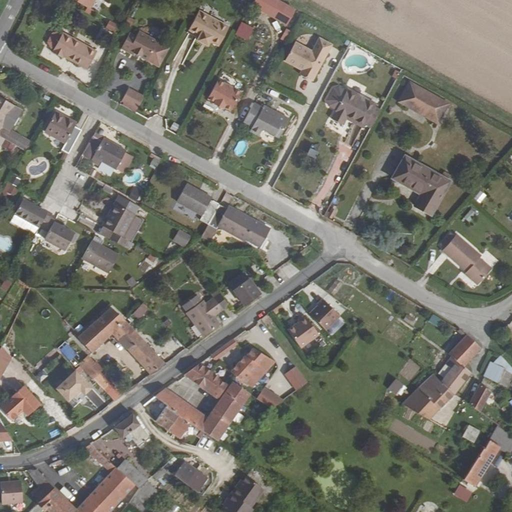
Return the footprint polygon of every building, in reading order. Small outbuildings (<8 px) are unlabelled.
[(52,0),(81,16),(90,0),(52,0)] [(255,0),(252,10),(289,25),(296,6),(279,0),(255,0)] [(213,51),(224,32),(195,17),(185,35),(195,41),(192,46),(203,51),(206,47),(213,51)] [(105,29),(117,34),(120,26),(109,21),(105,29)] [(240,23),(235,37),(248,41),(253,27),(240,23)] [(313,77),(332,45),(320,38),(312,51),(296,42),(285,61),(302,71),(313,77)] [(154,75),(163,56),(133,40),(130,45),(124,42),(116,57),(125,62),(126,61),(154,75)] [(79,76),(89,59),(55,41),(45,60),(56,66),(57,63),(79,76)] [(313,77),(302,71),(300,74),(311,81),(313,77)] [(450,103),(409,80),(397,102),(438,125),(450,103)] [(234,101),(211,88),(201,107),(208,111),(208,112),(216,117),(217,116),(224,120),(234,101)] [(122,102),(138,110),(144,98),(129,90),(122,102)] [(331,113),(326,123),(337,129),(343,117),(351,122),(349,126),(358,131),(371,108),(356,99),(355,102),(342,95),(334,91),(329,92),(322,104),(323,109),(331,113)] [(17,117),(0,106),(0,145),(21,156),(24,148),(5,138),(17,117)] [(377,112),(371,108),(358,131),(366,134),(377,112)] [(258,113),(256,115),(248,111),(237,130),(246,135),(244,139),(253,143),(257,137),(273,146),(283,127),(258,113)] [(60,148),(55,156),(62,160),(75,136),(68,132),(70,129),(50,117),(40,136),(60,148)] [(98,143),(96,147),(87,142),(77,161),(85,166),(88,162),(109,174),(110,173),(119,157),(120,156),(98,143)] [(127,162),(119,157),(110,173),(119,177),(127,162)] [(428,219),(446,185),(401,161),(389,183),(421,200),(414,211),(428,219)] [(13,178),(10,184),(17,188),(21,183),(13,178)] [(16,191),(10,187),(6,196),(13,199),(16,191)] [(204,205),(205,203),(180,189),(170,206),(196,220),(193,225),(201,230),(213,210),(204,205)] [(480,203),(486,195),(479,190),(474,199),(480,203)] [(115,200),(110,209),(97,232),(117,243),(123,246),(125,247),(136,228),(133,223),(129,220),(134,210),(115,200)] [(42,217),(18,204),(5,227),(30,240),(34,232),(42,217)] [(468,209),(463,220),(471,224),(476,213),(468,209)] [(194,243),(202,247),(211,230),(238,246),(239,245),(253,253),(263,236),(222,212),(220,214),(213,210),(201,230),(194,243)] [(69,238),(48,226),(50,222),(42,217),(34,232),(43,238),(39,244),(59,255),(69,238)] [(123,246),(97,232),(94,238),(119,252),(123,246)] [(189,240),(183,236),(180,241),(186,245),(189,240)] [(450,241),(446,237),(437,247),(441,251),(450,241)] [(475,262),(477,260),(452,238),(450,241),(441,251),(438,254),(462,276),(461,278),(473,289),(488,274),(475,262)] [(86,246),(76,264),(102,278),(112,260),(86,246)] [(156,261),(150,257),(147,261),(154,265),(156,261)] [(236,277),(221,287),(239,311),(253,301),(248,294),(236,277)] [(4,279),(0,287),(0,298),(2,300),(11,282),(4,279)] [(137,286),(132,280),(126,284),(131,291),(137,286)] [(221,312),(213,300),(207,304),(215,316),(221,312)] [(196,342),(212,330),(207,323),(198,310),(196,306),(192,309),(188,303),(177,311),(181,317),(179,319),(196,342)] [(333,321),(317,303),(311,309),(312,310),(303,318),(319,334),(333,321)] [(207,304),(198,310),(207,323),(215,316),(207,304)] [(144,316),(138,310),(127,320),(132,326),(144,316)] [(86,357),(106,338),(111,344),(125,332),(122,329),(104,312),(73,342),(86,357)] [(433,313),(428,320),(439,327),(443,320),(433,313)] [(411,326),(415,321),(407,314),(403,319),(411,326)] [(314,338),(300,319),(293,324),(294,326),(283,334),(296,352),(314,338)] [(125,332),(111,344),(121,354),(134,342),(125,332)] [(233,341),(210,358),(214,363),(236,347),(233,341)] [(434,387),(448,398),(466,374),(459,368),(475,353),(458,341),(440,359),(444,362),(432,377),(438,382),(434,387)] [(158,369),(134,342),(121,354),(142,378),(144,379),(158,369)] [(79,360),(66,347),(61,352),(72,365),(79,360)] [(0,379),(12,359),(0,349),(0,379)] [(267,365),(245,351),(218,381),(241,397),(245,391),(267,365)] [(98,371),(85,358),(76,367),(89,380),(98,371)] [(502,381),(498,374),(490,363),(488,368),(484,366),(477,381),(497,391),(500,385),(502,381)] [(218,381),(197,367),(180,380),(216,403),(203,420),(197,416),(195,418),(183,410),(185,407),(176,402),(175,404),(161,393),(150,401),(156,405),(160,409),(193,432),(211,444),(241,397),(218,381)] [(303,387),(292,372),(281,380),(292,395),(303,387)] [(84,393),(68,375),(49,393),(61,406),(72,395),(77,400),(84,393)] [(395,408),(421,423),(448,398),(434,387),(421,377),(408,390),(412,393),(395,408)] [(40,406),(23,387),(0,407),(0,409),(11,421),(22,412),(26,417),(40,406)] [(488,395),(473,387),(462,408),(475,418),(488,395)] [(103,388),(96,393),(108,405),(114,400),(103,388)] [(386,392),(384,396),(389,399),(393,393),(388,389),(386,392)] [(276,404),(257,391),(250,402),(264,412),(276,404)] [(181,449),(193,432),(160,409),(156,405),(148,415),(153,419),(148,425),(181,449)] [(133,454),(144,446),(125,420),(107,433),(115,443),(118,441),(121,446),(125,444),(133,454)] [(0,440),(1,440),(10,440),(0,423),(0,440)] [(468,424),(462,436),(474,442),(480,430),(468,424)] [(461,434),(445,425),(441,433),(457,442),(461,434)] [(509,444),(488,428),(480,442),(476,450),(456,482),(468,489),(489,449),(501,457),(509,444)] [(419,447),(425,438),(418,434),(413,444),(419,447)] [(511,438),(509,444),(501,457),(498,463),(511,471),(511,438)] [(105,476),(73,511),(108,511),(130,489),(111,472),(86,449),(79,452),(105,476)] [(130,489),(134,493),(143,486),(119,465),(111,472),(130,489)] [(201,485),(177,468),(168,481),(191,498),(201,485)] [(162,477),(158,474),(146,483),(154,489),(162,477)] [(47,494),(34,475),(24,475),(36,492),(28,497),(35,505),(47,494)] [(231,493),(229,492),(225,499),(243,511),(256,494),(240,482),(231,493)] [(18,484),(0,484),(0,505),(19,506),(18,484)] [(155,497),(143,486),(134,493),(123,509),(127,511),(141,511),(143,510),(155,497)] [(66,511),(47,494),(35,505),(33,507),(37,511),(66,511)] [(243,511),(225,499),(220,504),(222,505),(217,511),(243,511)]
